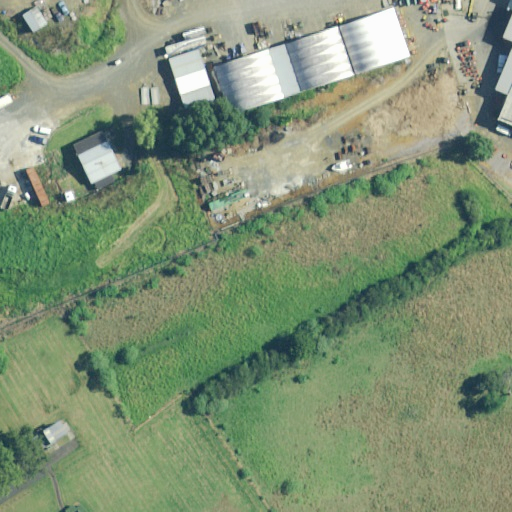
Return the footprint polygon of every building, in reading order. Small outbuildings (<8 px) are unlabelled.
[(511,118),(511,0),(509,0),(480,71),(509,84),(497,112),(511,118)] [(204,71),(222,117),(344,69),(326,24),(204,71)] [(366,47),(369,62),(387,58),(380,46),(366,47)] [(163,83),(154,84),(160,110),(169,108),(163,83)] [(95,135),(74,145),(93,183),(127,165),(113,138),(100,145),(95,135)] [(65,414),(43,428),(52,443),(74,429),(65,414)]
